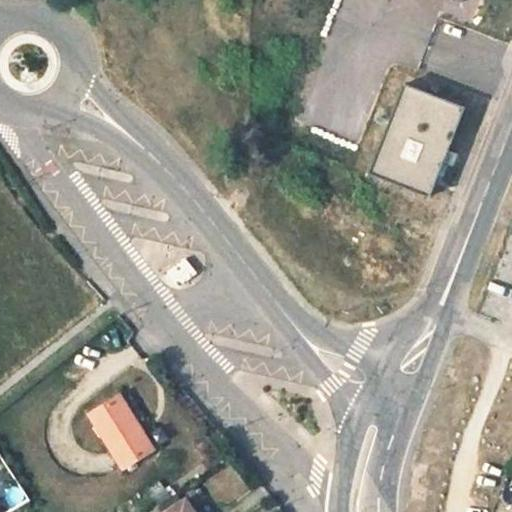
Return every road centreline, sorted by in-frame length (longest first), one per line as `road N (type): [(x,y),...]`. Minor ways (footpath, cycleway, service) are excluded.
road 1 (tertiary): [(385,406),(105,119),(64,96)]
road 2 (unclassified): [(511,126),(385,406)]
road 3 (tertiary): [(64,96),(74,62),(59,30),(39,17),(0,20)]
